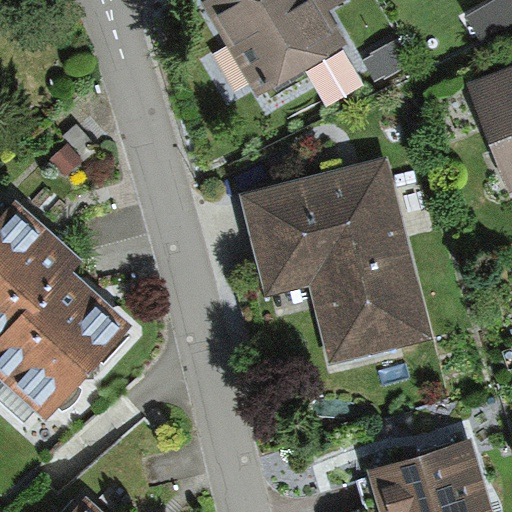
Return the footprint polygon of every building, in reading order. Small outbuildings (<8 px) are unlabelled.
[(220,0),(205,9),(259,101),(349,49),(327,11),(346,0),(345,0),(220,0)] [(511,73),(468,91),(510,197),(511,195),(511,73)] [(356,173),(241,202),(269,300),(312,290),(331,366),(433,341),(386,166),(356,173)] [(50,235),(21,208),(0,230),(0,345),(30,314),(34,318),(72,279),(83,267),(50,235)] [(30,314),(0,345),(0,377),(48,423),(133,332),(102,305),(72,279),(34,318),(30,314)] [(445,452),(370,475),(380,511),(491,511),(470,444),(445,452)] [(98,511),(86,501),(76,511),(98,511)]
